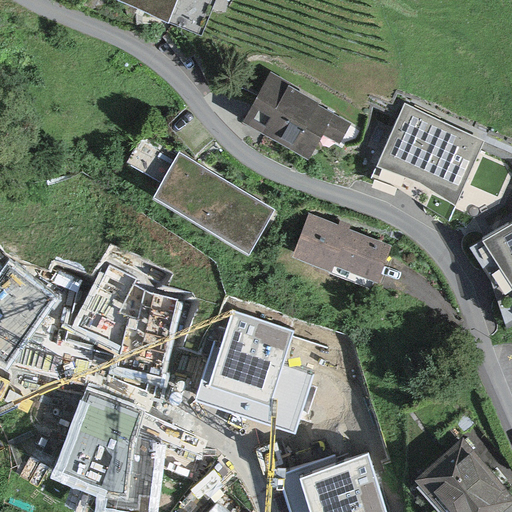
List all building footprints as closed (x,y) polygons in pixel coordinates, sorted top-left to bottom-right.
[(117,0),(204,33),(216,2),(209,0),(117,0)] [(347,121),(269,76),(245,118),(307,154),(321,129),(337,138),(347,121)] [(481,140),(405,103),(371,173),(447,210),(481,140)] [(268,211),(176,160),(159,191),(251,241),(268,211)] [(401,251),(312,219),(296,262),(334,276),(339,265),(390,284),(401,251)] [(511,223),(476,241),(511,313),(511,223)] [(507,511),(511,508),(511,492),(463,439),(414,483),(440,511),(507,511)]
